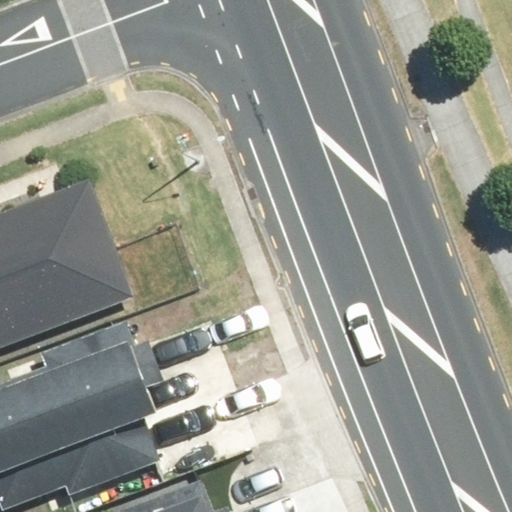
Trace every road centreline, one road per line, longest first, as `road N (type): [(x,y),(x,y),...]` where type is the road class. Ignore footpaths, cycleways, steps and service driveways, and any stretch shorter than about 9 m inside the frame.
road 1 (secondary): [(495,511),(286,0)]
road 2 (residential): [(0,61),(183,0)]
